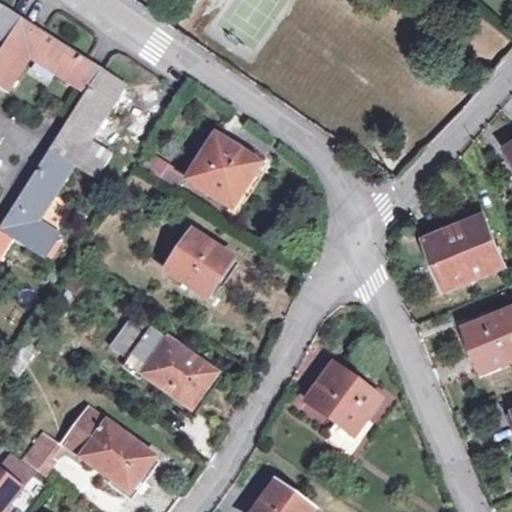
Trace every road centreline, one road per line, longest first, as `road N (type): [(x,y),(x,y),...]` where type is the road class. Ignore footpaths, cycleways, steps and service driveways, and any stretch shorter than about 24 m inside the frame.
road 1 (unclassified): [(355,232),(332,163),(87,0)]
road 2 (residential): [(355,232),(203,511)]
road 3 (unclassified): [(483,511),(355,232)]
road 4 (unclassified): [(355,232),(511,72)]
